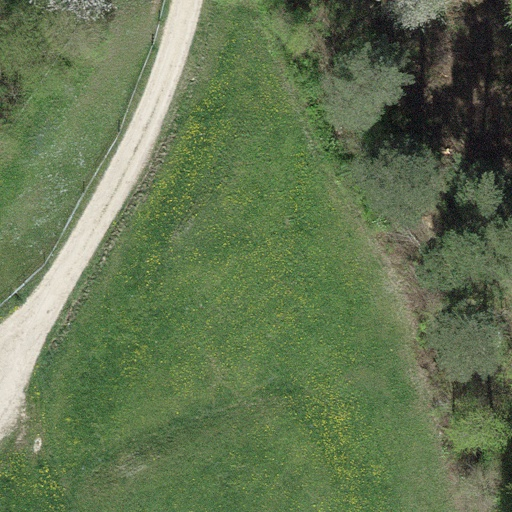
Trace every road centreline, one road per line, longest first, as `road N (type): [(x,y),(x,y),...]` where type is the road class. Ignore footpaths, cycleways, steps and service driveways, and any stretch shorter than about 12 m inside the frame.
road 1 (track): [(22,328),(94,214),(173,39),(180,0)]
road 2 (track): [(22,328),(77,511)]
